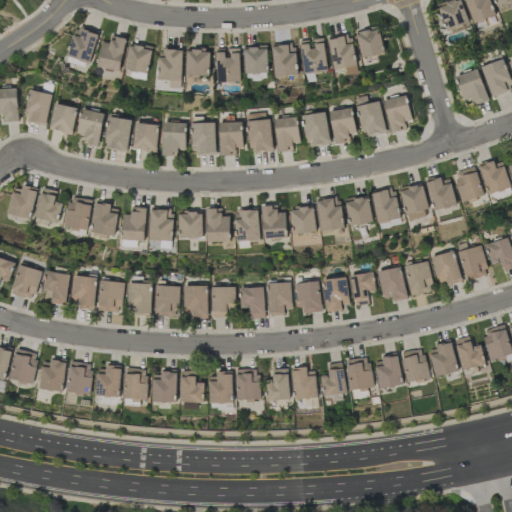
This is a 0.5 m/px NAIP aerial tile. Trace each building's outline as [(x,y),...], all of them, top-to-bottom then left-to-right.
[(454,0),(439,3),(444,29),(468,24),(462,0),(454,0)] [(464,0),(474,24),(495,16),(488,0),(464,0)] [(99,32),(77,25),(65,61),(87,69),(99,32)] [(383,54),(379,28),(356,32),(361,58),(383,54)] [(127,39),(111,35),(109,43),(103,41),(96,67),(119,72),(127,39)] [(328,39),(334,69),(356,65),(350,35),(328,39)] [(304,74),(328,71),(323,38),(310,40),(299,42),(304,74)] [(124,69),(147,74),(153,47),(130,43),(124,69)] [(297,76),(297,45),(273,46),(273,76),(297,76)] [(244,47),(245,74),(268,73),(267,46),(244,47)] [(182,50),(159,49),(158,80),(169,80),(169,88),(181,88),(182,50)] [(186,75),(209,76),(210,50),(187,50),(186,75)] [(482,65),(491,97),(511,91),(511,87),(504,59),(482,65)] [(475,106),(490,100),(477,68),(455,77),(465,101),(472,98),(475,106)] [(4,122),(19,122),(18,88),(0,89),(0,114),(4,114),(4,122)] [(24,121),(46,126),(54,95),(31,89),(24,121)] [(412,121),(406,95),(384,100),(391,133),(407,130),(406,122),(412,121)] [(358,105),(361,136),(385,133),(382,102),(358,105)] [(79,108),(56,103),(49,129),(72,135),(79,108)] [(349,134),(357,132),(351,107),(329,112),(336,145),(351,141),(349,134)] [(85,136),(83,143),(98,146),(106,114),(83,109),(77,134),(85,136)] [(302,116),(307,146),(331,143),(326,112),(302,116)] [(248,114),(250,152),(272,152),(271,113),(248,114)] [(131,119),(108,117),(106,150),(129,151),(131,119)] [(293,143),(300,143),(298,117),(276,118),(277,152),(294,151),(293,143)] [(163,156),(177,156),(177,149),(186,150),(187,123),(164,122),(163,156)] [(220,123),(221,156),(237,156),(236,148),(243,148),(243,122),(220,123)] [(158,124),(135,123),(134,150),(157,151),(158,124)] [(193,123),(193,155),(216,155),(217,124),(193,123)] [(479,167),(488,195),(511,187),(501,159),(479,167)] [(483,196),(475,167),(454,172),(461,202),(483,196)] [(427,180),(432,210),(455,206),(451,183),(442,185),(441,177),(427,180)] [(428,208),(422,184),(400,189),(407,221),(425,217),(424,209),(428,208)] [(11,193),(8,215),(31,218),(36,187),(22,185),(21,194),(11,193)] [(34,218),(57,224),(62,203),(55,201),(57,191),(42,187),(34,218)] [(372,193),(377,223),(401,219),(396,189),(372,193)] [(345,200),(349,227),(373,222),(369,196),(345,200)] [(65,228),(88,230),(91,199),(68,197),(65,228)] [(321,232),(345,228),(339,197),(316,201),(321,232)] [(115,235),(118,209),(111,208),(111,202),(95,201),(91,233),(115,235)] [(286,212),(278,212),(278,205),(262,205),(263,239),(287,239),(286,212)] [(294,235),(317,231),(313,205),(289,209),(294,235)] [(143,242),(147,208),(131,207),(131,215),(123,214),(120,239),(143,242)] [(222,208),(206,209),(207,242),(230,242),(229,216),(222,216),(222,208)] [(149,240),(171,241),(172,210),(150,209),(149,240)] [(236,243),(260,243),(258,210),(235,211),(236,243)] [(180,238),(202,239),(203,212),(180,211),(180,238)] [(487,243),(490,265),(501,263),(502,271),(511,268),(511,246),(511,239),(487,243)] [(456,245),(467,281),(489,275),(480,245),(468,249),(466,243),(456,245)] [(438,285),(460,281),(455,252),(433,256),(438,285)] [(0,282),(1,280),(9,282),(16,263),(0,257),(0,282)] [(426,284),(433,282),(428,261),(405,267),(412,296),(428,292),(426,284)] [(36,299),(40,269),(18,265),(13,295),(36,299)] [(378,272),(384,298),(391,296),(392,302),(408,298),(401,267),(378,272)] [(53,292),(51,303),(66,305),(70,274),(47,271),(45,291),(53,292)] [(369,293),(375,292),(373,273),(351,275),(354,306),(370,304),(369,293)] [(98,278),(75,275),(71,300),(80,301),(79,307),(93,310),(98,278)] [(342,305),(349,304),(348,278),(324,279),(325,312),(342,311),(342,305)] [(123,280),(101,279),(99,311),(121,312),(123,280)] [(153,282),(129,281),(128,305),(136,305),(136,314),(152,314),(153,282)] [(298,283),(299,313),(322,312),(320,281),(298,283)] [(269,316),(286,315),(286,309),(293,309),(292,283),(268,283),(269,316)] [(155,316),(179,316),(180,286),(157,285),(155,316)] [(208,318),(208,286),(184,286),(185,313),(192,313),(192,318),(208,318)] [(212,287),(213,318),(228,317),(228,308),(236,308),(236,286),(212,287)] [(240,288),(241,308),(250,308),(250,319),(265,318),(264,287),(240,288)] [(511,354),(511,351),(503,325),(482,332),(491,361),(511,354)] [(480,345),(472,347),(470,336),(455,339),(461,370),(484,366),(480,345)] [(428,348),(435,377),(458,371),(451,342),(428,348)] [(0,378),(7,379),(11,348),(0,346),(0,378)] [(38,354),(16,349),(9,379),(31,385),(38,354)] [(402,352),(405,382),(427,380),(424,349),(402,352)] [(380,390),(403,384),(396,355),(373,360),(380,390)] [(345,361),(351,391),(373,387),(368,356),(345,361)] [(43,359),(38,389),(62,392),(67,362),(43,359)] [(88,396),(93,365),(71,361),(65,392),(88,396)] [(328,364),(329,375),(321,376),(323,396),(346,394),(343,362),(328,364)] [(96,396),(120,397),(121,367),(97,366),(96,396)] [(236,401),(260,400),(259,369),(235,370),(236,401)] [(265,380),(266,400),(289,400),(289,369),(272,369),(272,380),(265,380)] [(316,369),(292,369),(293,399),(316,399),(316,369)] [(196,371),(180,371),(180,403),(203,403),(204,383),(195,382),(196,371)] [(177,372),(153,372),(152,402),(176,403),(177,372)] [(209,404),(232,403),(232,373),(208,374),(209,404)]
